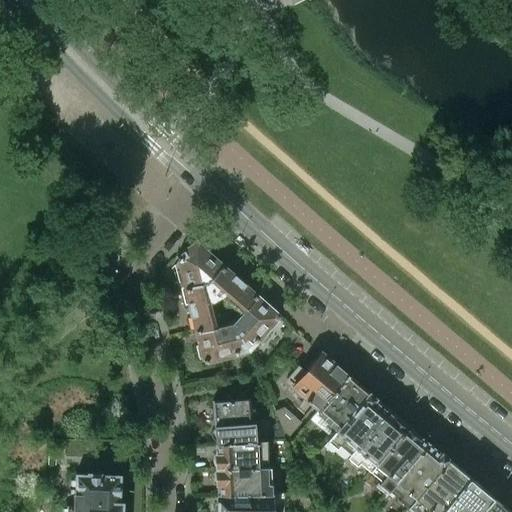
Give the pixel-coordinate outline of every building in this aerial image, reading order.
[(220,265),(196,244),(194,247),(192,245),(185,248),(182,252),(182,254),(178,255),(182,268),(177,269),(181,285),(208,278),(220,265)] [(255,296),(220,265),(208,278),(218,297),(225,293),(232,298),(230,301),(241,312),(255,296)] [(213,309),(211,300),(218,297),(208,278),(181,285),(186,304),(191,302),(197,331),(219,325),(215,308),(213,309)] [(269,326),(278,316),(255,296),(241,312),(233,321),(248,348),(249,349),(257,340),(261,342),(272,329),(269,326)] [(248,348),(233,321),(219,325),(197,331),(200,343),(197,344),(200,357),(204,356),(205,360),(220,356),(220,358),(238,354),(238,351),(248,348)] [(287,326),(282,332),(287,336),(292,330),(287,326)] [(317,408),(346,374),(320,352),(306,369),(299,363),(287,376),(294,382),(293,383),(305,394),(304,396),(317,408)] [(337,425),(366,390),(346,374),(317,408),(337,425)] [(350,450),(385,408),(373,398),(374,397),(366,390),(337,425),(327,437),(336,444),(339,441),(350,450)] [(249,421),(247,397),(213,399),(214,424),(211,432),(215,440),(215,443),(256,439),(255,421),(249,421)] [(300,422),(297,419),(283,407),(274,410),(281,429),(284,434),(289,435),(300,422)] [(370,467),(404,427),(403,426),(403,421),(397,417),(393,417),(392,416),(393,415),(385,408),(350,450),(347,453),(356,461),(359,457),(370,467)] [(390,484),(425,442),(419,436),(418,438),(417,437),(416,433),(410,428),(406,428),(404,427),(370,467),(380,476),(378,479),(387,487),(390,484)] [(284,434),(281,429),(273,432),(273,438),(279,439),(285,437),(284,434)] [(266,465),(266,448),(265,439),(256,439),(215,443),(216,453),(214,459),(217,464),(217,466),(266,465)] [(407,505),(446,458),(440,452),(439,453),(425,442),(390,484),(401,493),(398,496),(407,505)] [(415,511),(438,511),(468,476),(459,468),(459,469),(457,466),(451,462),(448,460),(449,460),(446,458),(407,505),(415,511)] [(270,465),(266,465),(217,466),(217,469),(215,474),(217,480),(217,491),(272,491),(276,491),(276,481),(271,481),(270,465)] [(117,501),(118,473),(99,473),(99,468),(87,468),(87,472),(76,472),(76,487),(74,487),(73,505),(67,504),(66,511),(118,511),(119,501),(117,501)] [(478,511),(491,497),(491,496),(491,494),(489,493),(488,494),(483,490),(483,488),(482,487),(480,487),(478,485),(473,480),(470,479),(470,477),(468,476),(438,511),(478,511)] [(271,511),(272,500),(272,491),(217,491),(216,511),(271,511)] [(509,511),(510,510),(504,505),(499,505),(499,503),(500,502),(492,496),(491,497),(478,511),(509,511)]
